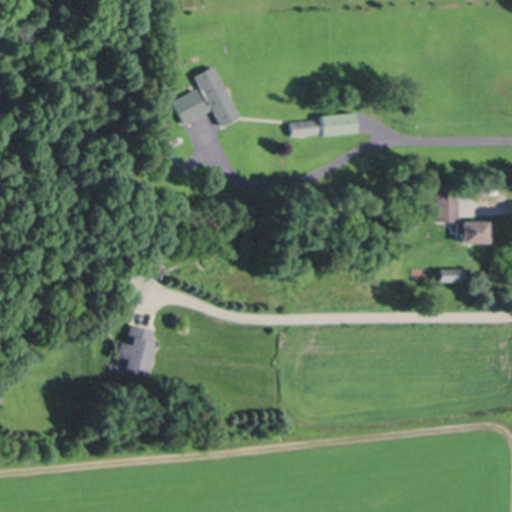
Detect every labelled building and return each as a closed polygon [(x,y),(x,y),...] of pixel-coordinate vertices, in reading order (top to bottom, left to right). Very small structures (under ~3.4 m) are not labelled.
[(125,17),(124,25),(117,24),(118,16),(125,17)] [(213,63),(240,113),(222,124),(212,106),(185,121),(173,100),(197,86),(205,101),(209,99),(195,73),(213,63)] [(356,130),(322,133),(321,115),(355,111),(356,130)] [(318,132),(291,134),(290,121),(316,118),(318,132)] [(459,193),(459,220),(436,219),(436,193),(459,193)] [(487,219),(487,222),(493,222),(493,239),(487,239),(487,240),(462,240),(462,235),(457,235),(456,222),(462,221),(462,219),(487,219)] [(463,266),(462,279),(438,279),(438,266),(463,266)] [(153,341),(145,372),(124,366),(126,357),(116,354),(119,340),(125,342),(130,323),(152,329),(149,340),(153,341)]
